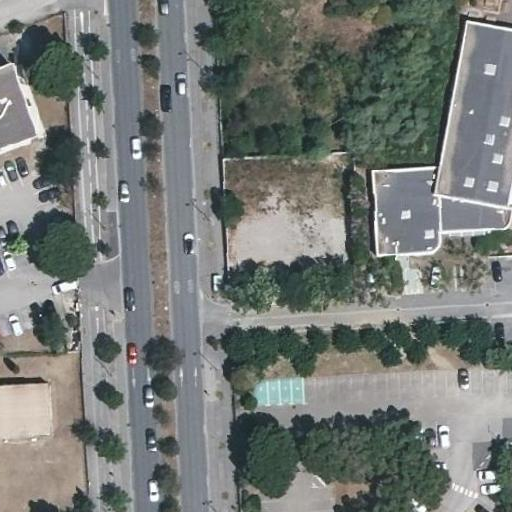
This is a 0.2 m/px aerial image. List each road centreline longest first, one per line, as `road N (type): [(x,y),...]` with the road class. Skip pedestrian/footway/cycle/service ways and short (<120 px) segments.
road 1 (primary): [(123,0),(144,511)]
road 2 (residential): [(511,300),(186,317)]
road 3 (primary): [(186,317),(172,0)]
road 4 (primary): [(194,511),(186,317)]
